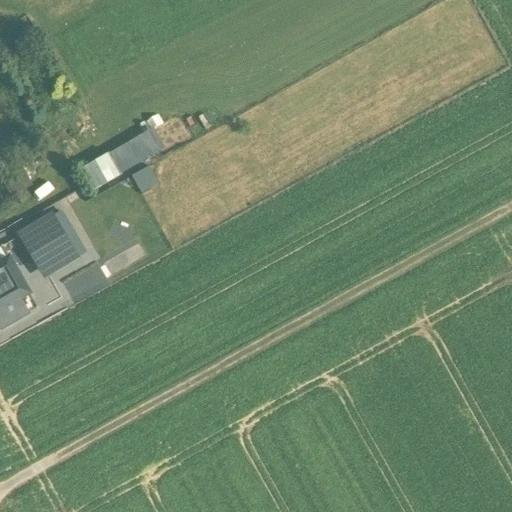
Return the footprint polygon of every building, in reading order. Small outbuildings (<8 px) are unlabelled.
[(48,52),(35,32),(13,46),(26,66),(48,52)] [(84,161),(95,188),(125,176),(120,165),(158,149),(151,133),(84,161)] [(38,261),(44,271),(73,254),(54,222),(23,240),(36,262),(38,261)] [(0,336),(41,314),(5,251),(0,253),(0,336)] [(68,287),(75,303),(109,288),(102,272),(68,287)]
